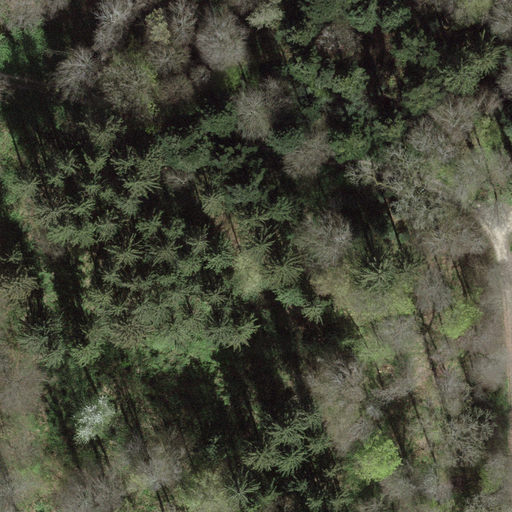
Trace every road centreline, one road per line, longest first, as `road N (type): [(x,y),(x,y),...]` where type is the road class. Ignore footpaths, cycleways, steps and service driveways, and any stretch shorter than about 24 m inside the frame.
road 1 (track): [(498,226),(0,84)]
road 2 (track): [(498,226),(503,511)]
